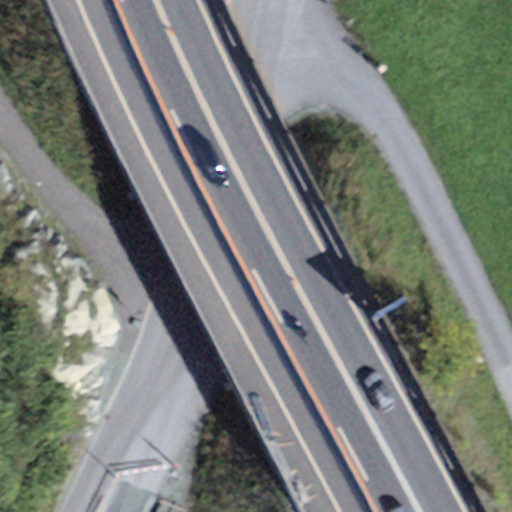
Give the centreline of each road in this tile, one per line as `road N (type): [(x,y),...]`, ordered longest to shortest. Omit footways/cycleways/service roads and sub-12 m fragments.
road 1 (trunk): [(407,511),(151,0)]
road 2 (primary): [(97,511),(139,427),(188,291),(255,0)]
road 3 (residential): [(295,0),(433,212),(511,371)]
road 4 (track): [(0,96),(64,202),(188,291)]
